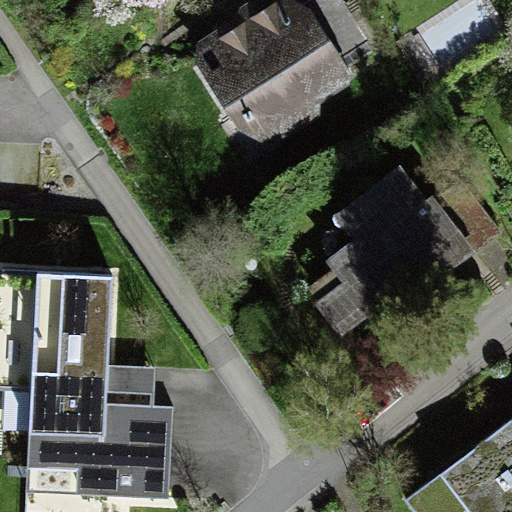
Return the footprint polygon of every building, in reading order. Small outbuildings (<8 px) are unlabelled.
[(459,0),(465,9),(480,0),(459,0)] [(298,1),(182,69),(236,161),(352,93),(298,1)] [(403,191),(279,273),(333,354),(457,273),(403,191)] [(77,294),(0,294),(0,445),(45,445),(46,502),(159,501),(159,423),(78,424),(77,294)] [(511,511),(511,417),(406,498),(416,511),(511,511)]
